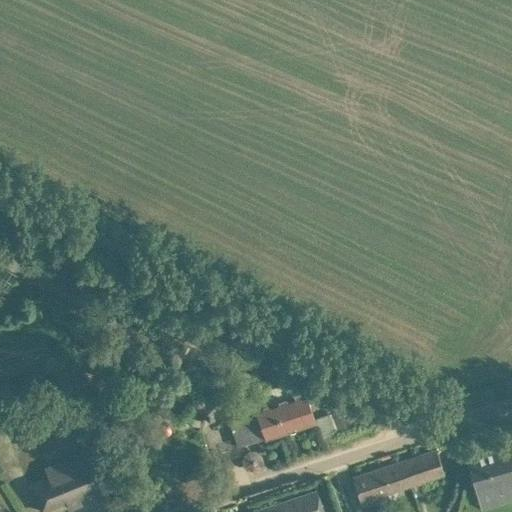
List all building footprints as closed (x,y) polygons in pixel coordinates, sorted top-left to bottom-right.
[(0,215),(0,226),(14,234),(13,236),(32,246),(37,236),(23,229),(24,228),(0,215)] [(67,268),(73,255),(59,248),(53,262),(67,268)] [(5,251),(0,260),(0,262),(17,273),(23,262),(5,251)] [(94,289),(104,270),(79,256),(69,276),(94,289)] [(222,331),(213,347),(268,376),(280,363),(233,337),(222,331)] [(183,342),(175,355),(186,362),(194,349),(183,342)] [(0,378),(41,367),(42,367),(57,375),(59,371),(106,426),(115,418),(105,406),(64,360),(47,352),(34,354),(35,356),(0,366),(0,378)] [(214,362),(206,375),(217,382),(225,368),(214,362)] [(169,398),(167,402),(177,409),(183,409),(195,390),(197,391),(202,383),(195,378),(189,386),(187,384),(178,398),(179,399),(176,403),(169,398)] [(228,417),(237,446),(264,437),(265,439),(315,422),(304,389),(292,393),(262,403),(254,406),(255,408),(228,417)] [(109,432),(134,459),(147,447),(163,432),(136,401),(118,417),(121,420),(109,432)] [(338,431),(354,425),(346,406),(330,412),(338,431)] [(57,420),(42,423),(48,449),(62,446),(57,420)] [(49,477),(31,484),(41,510),(67,500),(70,508),(81,503),(78,496),(103,486),(79,425),(67,430),(77,455),(45,467),(49,477)] [(511,449),(503,453),(500,443),(466,454),(477,491),(491,487),(495,503),(511,497),(511,449)] [(436,448),(352,476),(360,501),(444,473),(436,448)] [(298,495),(247,511),(323,511),(322,508),(316,489),(302,494),(298,495)]
